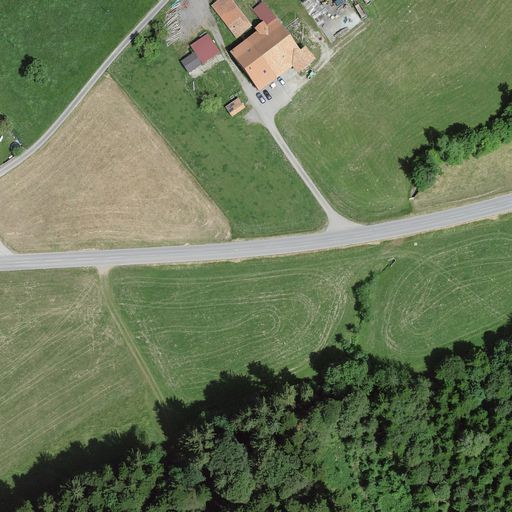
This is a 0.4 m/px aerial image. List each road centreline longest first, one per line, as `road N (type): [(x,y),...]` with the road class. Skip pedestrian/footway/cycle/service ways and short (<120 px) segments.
road 1 (tertiary): [(511,201),(273,247),(0,263)]
road 2 (track): [(0,171),(41,141),(162,0)]
road 3 (track): [(339,238),(333,215),(266,119),(277,93)]
road 4 (track): [(204,0),(266,119)]
